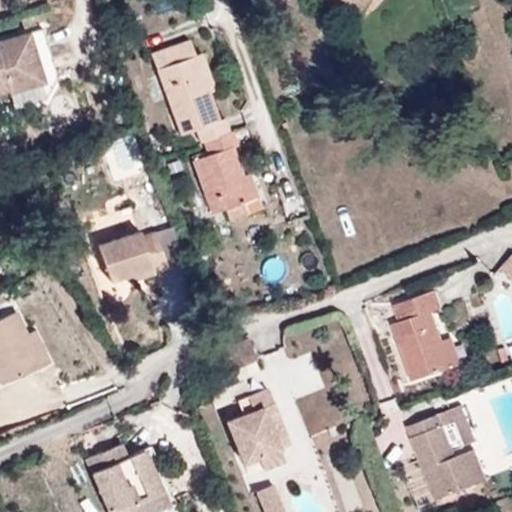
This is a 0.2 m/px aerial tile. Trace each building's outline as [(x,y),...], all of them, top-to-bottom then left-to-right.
[(343,0),(358,14),(370,0),(343,0)] [(157,52),(163,67),(202,51),(196,36),(157,52)] [(39,38),(0,49),(0,101),(54,85),(39,38)] [(208,49),(163,67),(185,131),(200,126),(205,140),(209,139),(214,151),(199,156),(215,205),(247,194),(252,208),(266,204),(254,169),(249,171),(246,172),(237,144),(244,142),(239,128),(236,128),(231,115),(226,116),(216,89),(222,88),(208,49)] [(97,244),(109,281),(127,275),(129,281),(167,268),(166,263),(181,258),(171,226),(141,236),(139,229),(97,244)] [(511,253),(500,268),(511,278),(511,253)] [(455,359),(447,342),(429,303),(446,295),(439,280),(398,297),(404,313),(394,319),(419,373),(455,359)] [(0,372),(10,389),(45,369),(30,341),(15,311),(0,319),(0,372)] [(30,341),(45,369),(59,363),(44,334),(30,341)] [(465,334),(447,342),(455,359),(471,351),(465,334)] [(242,341),(217,349),(225,373),(251,364),(242,341)] [(271,402),(282,397),(276,384),(238,399),(244,412),(226,420),(246,462),(263,454),(270,468),(295,458),(289,442),(271,402)] [(299,437),(282,397),(271,402),(289,442),(299,437)] [(406,428),(432,495),(482,477),(472,449),(455,455),(437,414),(406,428)] [(125,447),(104,456),(114,473),(132,464),(125,447)] [(114,473),(104,456),(88,463),(110,511),(174,511),(150,456),(132,464),(114,473)] [(265,496),(270,511),(289,511),(281,490),(265,496)]
